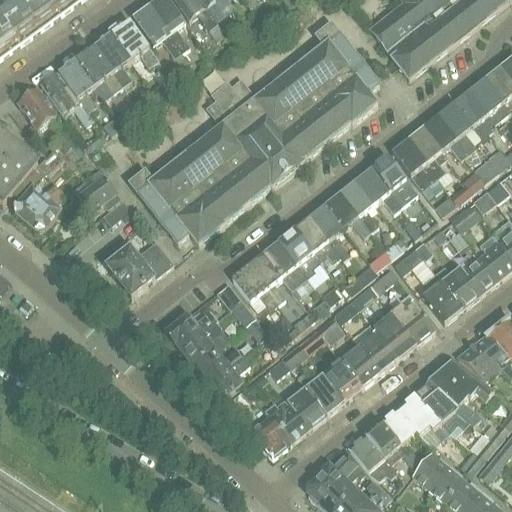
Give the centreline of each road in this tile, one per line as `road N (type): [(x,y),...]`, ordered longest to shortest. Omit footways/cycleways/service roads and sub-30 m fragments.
road 1 (residential): [(106,342),(193,275),(219,273),(485,64),(511,24)]
road 2 (residential): [(269,500),(511,297)]
road 3 (unclassified): [(269,500),(106,342)]
road 4 (residential): [(0,93),(128,0)]
road 5 (unclassified): [(106,342),(0,250)]
